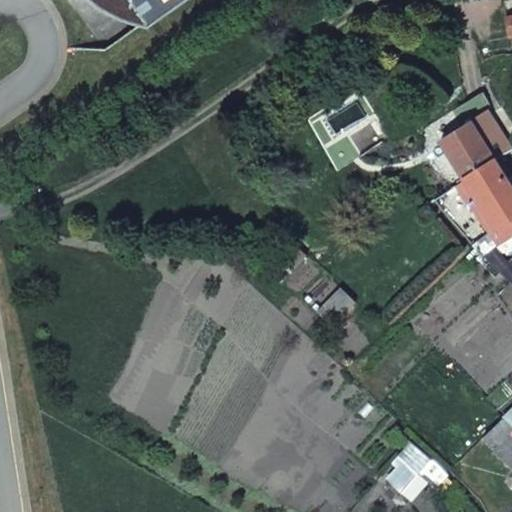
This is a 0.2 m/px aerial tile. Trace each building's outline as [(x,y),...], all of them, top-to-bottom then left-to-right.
[(133,0),(150,23),(183,0),(133,0)] [(465,179),(496,160),(464,109),(433,128),(465,179)] [(511,186),(496,160),(465,179),(469,186),(480,204),(472,209),(489,233),(495,241),(497,244),(511,235),(511,186)] [(511,266),(495,250),(487,258),(505,278),(511,271),(511,266)] [(511,427),(504,419),(484,439),(511,466),(511,427)] [(448,475),(412,442),(400,455),(405,460),(388,480),(402,492),(419,472),(436,488),(448,475)]
